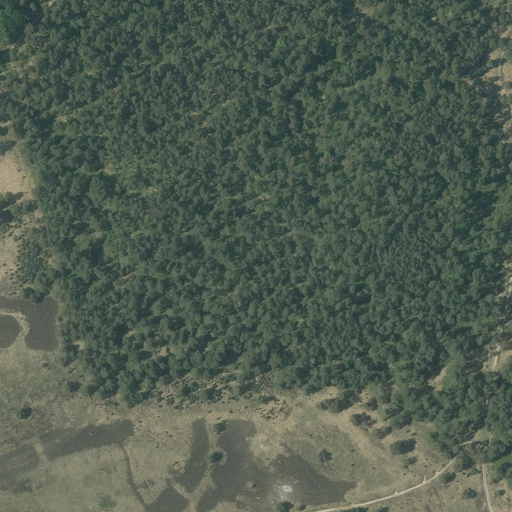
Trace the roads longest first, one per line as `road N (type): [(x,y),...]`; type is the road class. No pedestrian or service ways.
road 1 (track): [(511,278),(481,439),(490,511)]
road 2 (track): [(323,511),(424,484),(484,408)]
